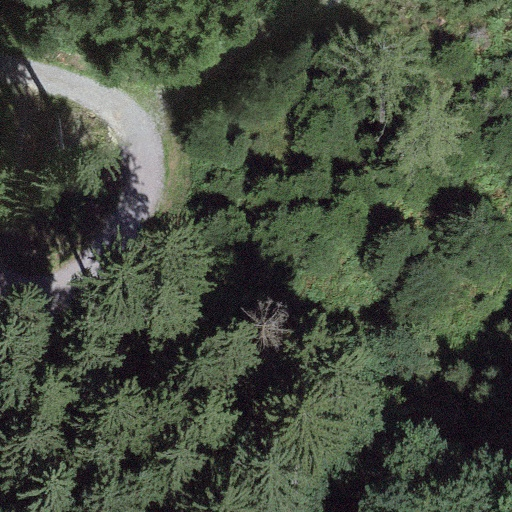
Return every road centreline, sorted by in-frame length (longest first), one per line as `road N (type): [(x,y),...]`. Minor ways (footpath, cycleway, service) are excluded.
road 1 (track): [(0,324),(110,253),(148,206),(166,174),(168,147),(154,109)]
road 2 (track): [(154,109),(121,87),(0,63)]
